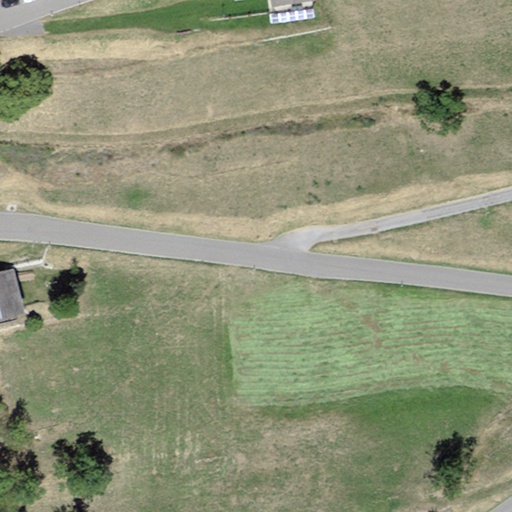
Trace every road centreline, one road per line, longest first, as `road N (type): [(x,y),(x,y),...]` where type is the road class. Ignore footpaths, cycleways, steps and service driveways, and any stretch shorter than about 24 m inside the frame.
road 1 (tertiary): [(274,257),(0,223)]
road 2 (residential): [(274,257),(303,237),(511,192)]
road 3 (tertiary): [(511,285),(274,257)]
